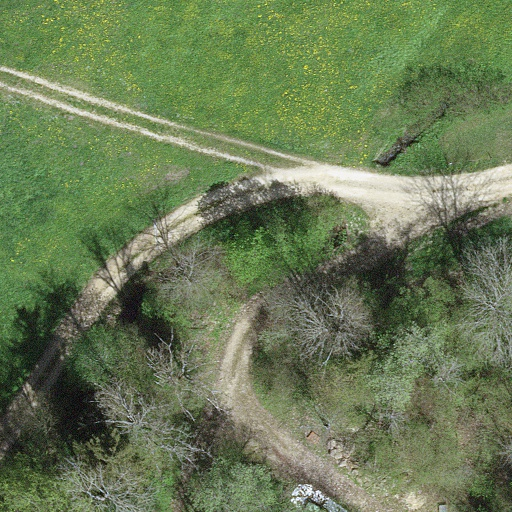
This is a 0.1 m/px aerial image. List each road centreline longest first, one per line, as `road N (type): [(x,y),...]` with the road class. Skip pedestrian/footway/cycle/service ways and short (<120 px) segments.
road 1 (track): [(0,439),(123,266),(193,220),(308,179),(377,198),(459,188),(511,171)]
road 2 (track): [(377,198),(344,261),(279,299),(234,368),(196,511)]
road 3 (track): [(308,179),(0,83)]
road 4 (track): [(234,368),(287,451),(352,484)]
